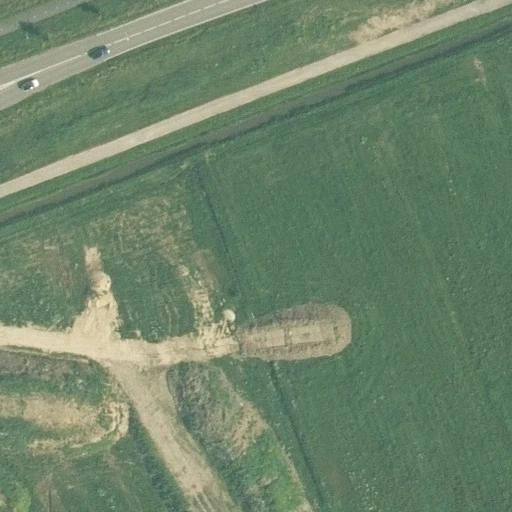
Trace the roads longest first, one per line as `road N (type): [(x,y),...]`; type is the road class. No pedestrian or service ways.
road 1 (unclassified): [(511,167),(485,91),(158,218)]
road 2 (unclassified): [(158,218),(270,511)]
road 3 (tertiary): [(0,87),(228,0)]
road 4 (unclassified): [(158,218),(0,279)]
